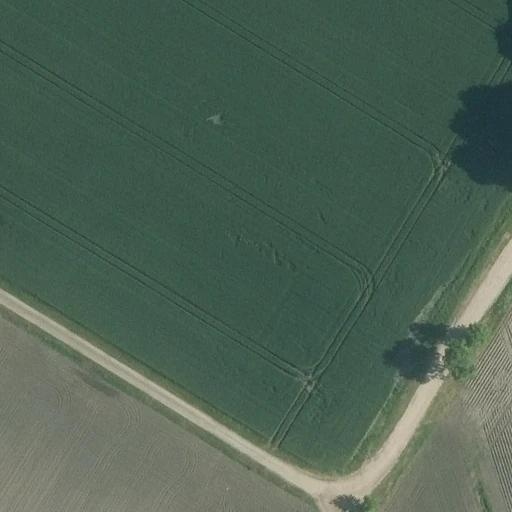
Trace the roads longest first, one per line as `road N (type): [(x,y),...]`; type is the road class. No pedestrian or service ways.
road 1 (unclassified): [(348,509),(0,297)]
road 2 (track): [(347,511),(511,246)]
